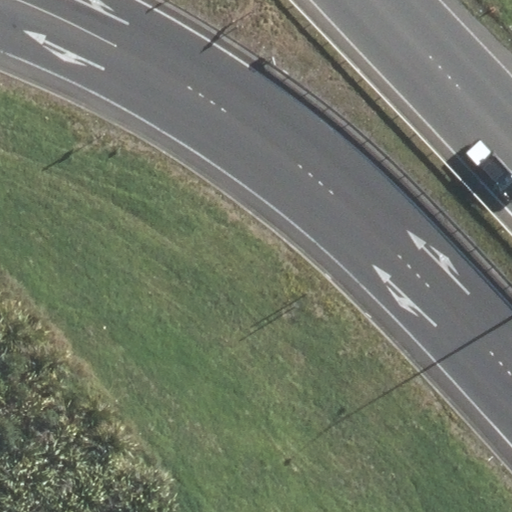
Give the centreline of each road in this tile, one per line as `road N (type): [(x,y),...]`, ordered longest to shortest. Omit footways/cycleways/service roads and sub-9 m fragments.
road 1 (motorway): [(511,408),(392,270),(127,68),(0,15)]
road 2 (motorway): [(367,0),(511,161)]
